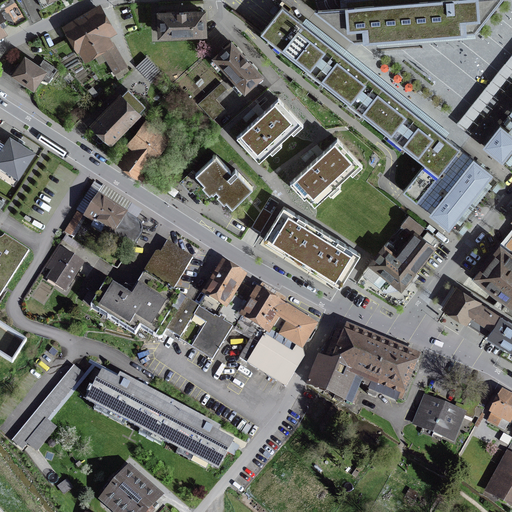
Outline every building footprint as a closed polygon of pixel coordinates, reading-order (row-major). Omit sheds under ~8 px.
[(17,0),(5,0),(0,3),(0,26),(7,23),(17,25),(28,18),(17,0)] [(353,44),(414,37),(411,0),(339,0),(340,9),(313,12),(353,44)] [(411,0),(414,37),(452,34),(476,32),(501,0),(491,0),(490,0),(489,0),(411,0)] [(116,33),(100,5),(62,27),(82,62),(113,44),(109,38),(116,33)] [(261,36),(341,100),(363,72),(283,8),(261,36)] [(205,11),(155,12),(156,40),(206,38),(205,11)] [(265,79),(230,40),(210,58),(245,97),(265,79)] [(45,70),(23,56),(10,77),(33,91),(45,70)] [(511,71),(511,56),(457,118),(466,125),(511,71)] [(137,66),(145,74),(151,81),(161,72),(147,57),(137,66)] [(446,138),(363,72),(341,100),(424,165),(446,138)] [(213,76),(202,88),(208,93),(219,81),(213,76)] [(221,82),(199,103),(205,109),(227,88),(221,82)] [(148,110),(126,89),(90,127),(112,148),(148,110)] [(310,129),(277,91),(256,109),(288,147),(310,129)] [(162,113),(155,120),(168,135),(176,128),(162,113)] [(169,139),(145,121),(126,146),(136,153),(125,169),(139,178),(169,139)] [(511,154),(511,137),(500,128),(483,150),(504,166),(511,154)] [(33,152),(10,138),(5,145),(0,141),(0,167),(17,178),(33,152)] [(497,178),(446,138),(424,165),(402,192),(454,233),(497,178)] [(358,168),(338,146),(291,189),(313,210),(358,168)] [(230,178),(213,160),(192,179),(210,198),(214,194),(230,211),(251,192),(234,174),(230,178)] [(130,207),(99,188),(84,213),(114,231),(130,207)] [(265,206),(252,224),(263,231),(275,214),(265,206)] [(358,257),(285,212),(266,242),(339,287),(358,257)] [(409,214),(401,224),(413,234),(415,232),(418,234),(424,227),(409,214)] [(413,234),(398,253),(386,244),(383,248),(368,267),(363,273),(381,287),(385,282),(393,289),(397,283),(401,286),(433,246),(418,234),(415,232),(413,234)] [(0,356),(11,364),(26,341),(0,324),(0,297),(30,250),(6,235),(3,238),(0,237),(0,356)] [(162,338),(166,331),(185,299),(173,291),(195,254),(169,239),(163,250),(158,247),(130,295),(94,274),(86,288),(97,294),(90,307),(136,334),(141,325),(162,338)] [(511,249),(504,243),(474,280),(511,305),(511,249)] [(86,259),(58,244),(45,265),(51,270),(47,277),(67,289),(86,259)] [(200,308),(185,299),(166,331),(213,359),(232,327),(235,329),(249,305),(231,294),(242,275),(225,265),(200,308)] [(457,281),(442,305),(466,321),(482,298),(457,281)] [(308,352),(302,348),(268,329),(282,305),(258,291),(249,305),(235,329),(251,339),(240,359),(287,387),(308,352)] [(501,311),(482,298),(466,321),(488,333),(501,311)] [(302,348),(316,325),(282,305),(268,329),(302,348)] [(511,317),(501,311),(488,333),(511,348),(511,317)] [(398,399),(414,360),(335,328),(317,373),(313,372),(308,385),(355,404),(359,392),(357,391),(360,383),(371,388),(368,394),(376,398),(378,391),(398,399)] [(86,372),(96,378),(102,367),(93,361),(86,372)] [(48,417),(85,373),(74,363),(11,437),(24,448),(28,443),(37,451),(59,426),(48,417)] [(132,423),(147,395),(103,371),(87,400),(132,423)] [(511,417),(511,400),(499,393),(486,416),(506,428),(511,417)] [(412,422),(434,431),(446,403),(423,394),(412,422)] [(178,448),(193,419),(147,395),(132,423),(178,448)] [(466,411),(446,403),(434,431),(455,439),(466,411)] [(341,412),(333,408),(323,425),(330,430),(341,412)] [(193,419),(178,448),(219,470),(234,441),(193,419)] [(511,453),(510,453),(487,494),(511,507),(511,453)] [(147,511),(166,492),(129,461),(99,496),(117,511),(147,511)]
